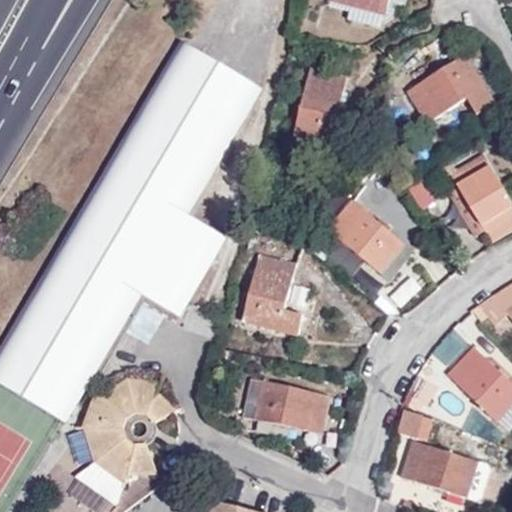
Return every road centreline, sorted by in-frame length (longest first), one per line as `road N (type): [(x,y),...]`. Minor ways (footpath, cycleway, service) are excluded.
road 1 (residential): [(511,263),(447,305),(382,400),(371,511)]
road 2 (motorway): [(0,139),(88,0)]
road 3 (residential): [(330,511),(205,445)]
